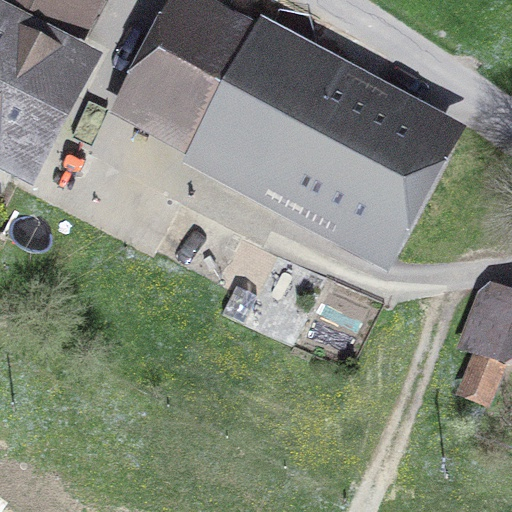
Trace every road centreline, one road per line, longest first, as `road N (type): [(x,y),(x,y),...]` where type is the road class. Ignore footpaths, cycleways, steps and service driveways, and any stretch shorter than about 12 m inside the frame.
road 1 (track): [(511,274),(388,280),(356,273),(111,145),(98,134),(93,106),(139,0)]
road 2 (track): [(511,121),(322,0)]
